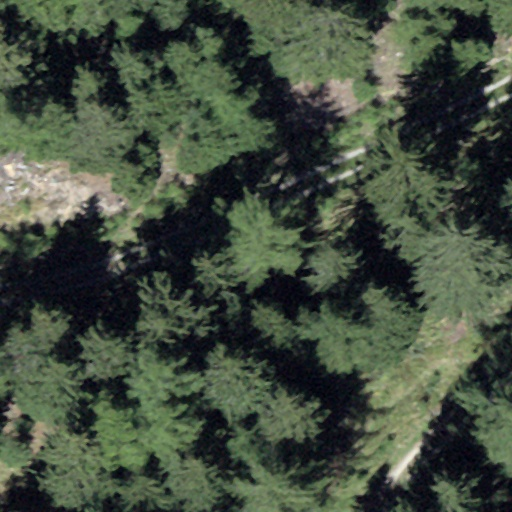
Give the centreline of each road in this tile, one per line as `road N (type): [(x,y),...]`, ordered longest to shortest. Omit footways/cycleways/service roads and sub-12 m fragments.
road 1 (track): [(0,296),(41,294),(122,266),(511,86)]
road 2 (track): [(511,369),(429,445),(392,488),(383,511)]
